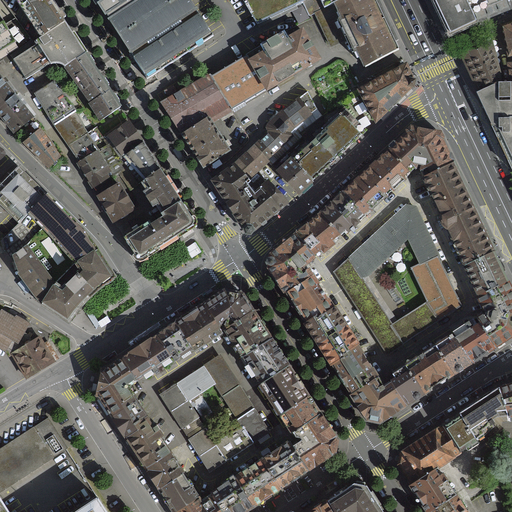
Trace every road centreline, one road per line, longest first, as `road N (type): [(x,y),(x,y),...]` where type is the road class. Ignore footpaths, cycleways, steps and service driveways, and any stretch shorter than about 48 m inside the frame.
road 1 (residential): [(76,0),(243,255)]
road 2 (residential): [(447,94),(400,120),(243,255)]
road 3 (residential): [(158,309),(104,236),(0,127)]
road 4 (residential): [(367,452),(243,255)]
road 5 (residential): [(511,363),(367,452)]
road 6 (residential): [(61,371),(153,511)]
road 7 (primary): [(447,94),(511,229)]
